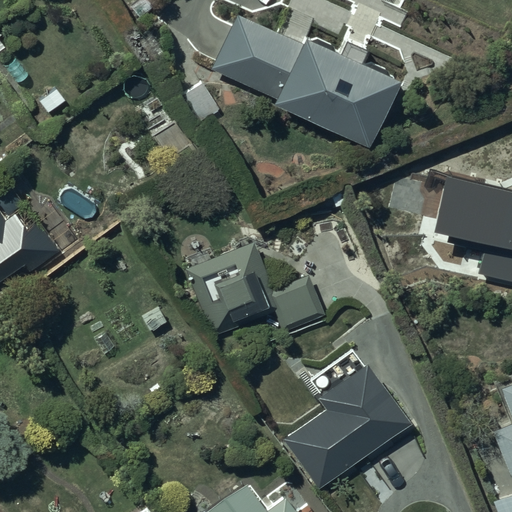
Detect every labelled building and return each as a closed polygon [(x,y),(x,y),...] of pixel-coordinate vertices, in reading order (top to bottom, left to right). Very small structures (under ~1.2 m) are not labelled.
[(398,79),(305,35),(301,43),(238,13),(212,68),(274,96),(273,103),(366,147),(398,79)] [(5,214),(0,206),(0,284),(58,244),(36,213),(25,220),(16,206),(5,214)] [(271,280),(252,231),(185,257),(211,326),(273,302),(281,325),(324,308),(308,266),(271,280)] [(279,427),(319,480),(412,410),(364,345),(361,348),(351,335),(309,367),(319,379),(316,381),(325,393),(279,427)] [(511,369),(498,375),(511,408),(511,411),(491,420),(511,468),(511,467),(511,369)] [(320,511),(308,495),(299,503),(284,481),(265,495),(256,481),(241,490),(238,486),(206,511),(320,511)] [(511,511),(511,487),(494,495),(500,511),(511,511)] [(162,511),(148,492),(119,511),(162,511)]
